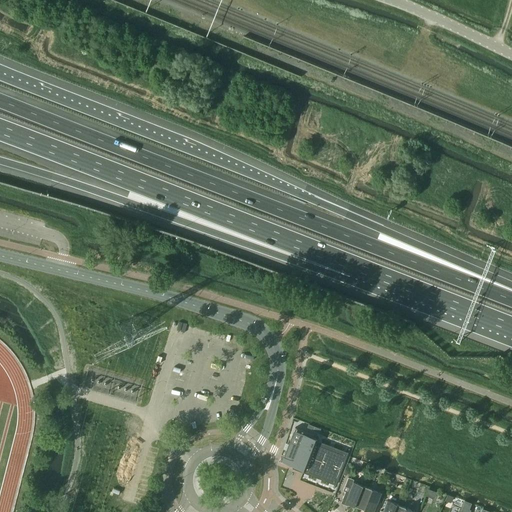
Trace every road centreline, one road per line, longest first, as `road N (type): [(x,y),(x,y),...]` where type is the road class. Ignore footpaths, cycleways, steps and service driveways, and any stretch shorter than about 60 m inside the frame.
road 1 (motorway): [(511,293),(287,189),(0,75)]
road 2 (motorway): [(511,300),(0,99)]
road 3 (motorway): [(0,129),(353,267)]
road 4 (motorway): [(0,157),(353,267)]
road 5 (unclassified): [(276,381),(271,341),(248,321),(0,256)]
road 6 (motorway): [(353,267),(511,328)]
road 7 (tertiary): [(511,53),(394,0)]
